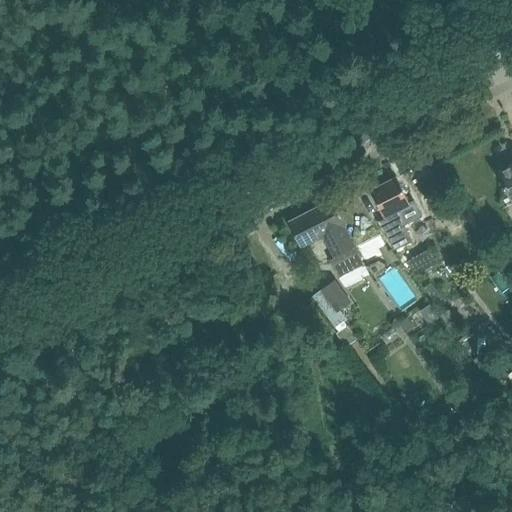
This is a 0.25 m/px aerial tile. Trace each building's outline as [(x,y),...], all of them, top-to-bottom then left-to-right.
[(511,165),(497,173),(506,191),(511,201),(511,165)] [(411,206),(406,195),(397,177),(371,190),(392,233),(403,228),(396,213),(411,206)] [(365,266),(351,237),(332,200),(288,222),(302,249),(323,238),(332,259),(329,260),(338,279),(365,266)] [(379,241),(363,249),(369,260),(385,252),(379,241)] [(429,249),(403,263),(416,287),(423,283),(418,275),(426,270),(430,276),(444,268),(441,262),(437,264),(429,249)] [(399,314),(416,303),(393,268),(375,279),(399,314)] [(487,272),(472,282),(478,290),(492,280),(487,272)] [(511,292),(500,278),(481,295),(493,309),(511,292)] [(351,302),(336,280),(311,298),(327,319),(351,302)] [(446,303),(460,294),(454,286),(441,295),(446,303)] [(428,325),(438,318),(429,305),(420,312),(428,325)] [(441,315),(448,325),(456,320),(449,309),(441,315)] [(354,322),(348,314),(341,319),(347,327),(354,322)] [(399,323),(407,334),(417,327),(409,316),(399,323)] [(387,345),(399,336),(392,327),(381,336),(387,345)] [(473,360),(482,371),(489,366),(481,354),(473,360)] [(412,360),(394,372),(419,410),(437,398),(412,360)] [(484,377),(451,397),(457,407),(489,387),(484,377)] [(140,414),(151,429),(192,401),(181,386),(140,414)] [(248,431),(264,421),(249,398),(233,408),(248,431)]
